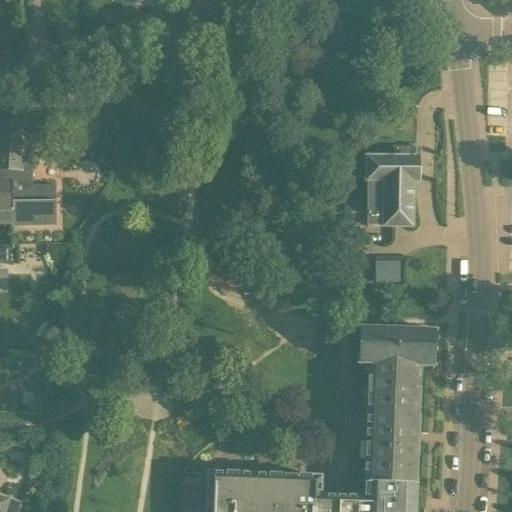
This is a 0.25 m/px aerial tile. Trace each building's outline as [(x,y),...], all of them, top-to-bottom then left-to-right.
[(0,225),(11,225),(11,228),(56,227),(55,186),(32,186),(32,150),(35,147),(35,139),(32,135),(24,135),(25,114),(0,113),(0,225)] [(344,228),(382,229),(411,229),(412,183),(416,183),(417,160),(365,159),(365,183),(366,183),(366,202),(345,202),(344,228)] [(0,249),(0,265),(9,265),(8,249),(0,249)] [(375,261),(374,285),(400,286),(401,261),(375,261)] [(357,366),(368,367),(364,483),(363,499),(357,499),(355,511),(414,511),(420,369),(434,369),(435,333),(359,331),(357,366)] [(302,478),(297,478),(248,476),(220,475),(208,474),(207,485),(207,505),(198,504),(197,511),(355,511),(357,499),(319,497),(320,479),(307,478),(302,478)] [(0,498),(0,511),(17,511),(20,504),(0,498)]
